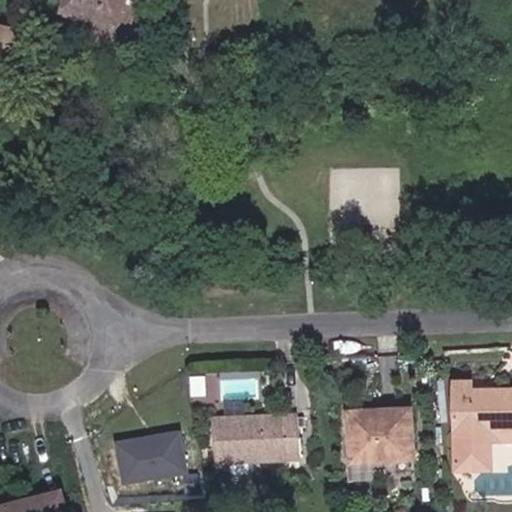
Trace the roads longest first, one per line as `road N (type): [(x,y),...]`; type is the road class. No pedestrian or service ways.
road 1 (residential): [(100,330),(511,322)]
road 2 (residential): [(100,330),(88,302),(64,282),(34,275),(0,288)]
